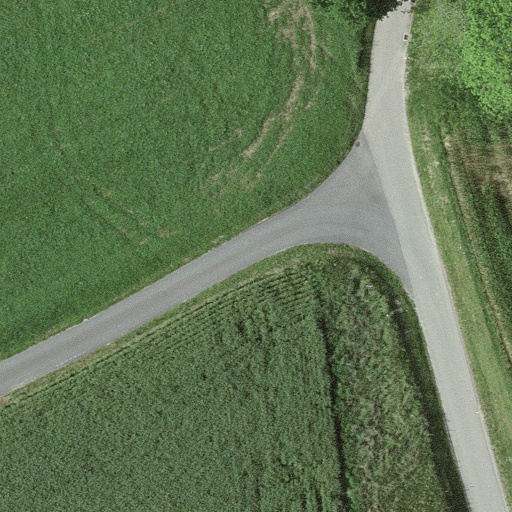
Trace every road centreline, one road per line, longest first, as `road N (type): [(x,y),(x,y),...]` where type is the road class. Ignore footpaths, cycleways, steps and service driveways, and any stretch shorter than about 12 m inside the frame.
road 1 (unclassified): [(404,174),(305,214),(78,346),(0,380)]
road 2 (unclassified): [(493,511),(404,174)]
road 3 (unclassified): [(404,174),(384,98),(399,0)]
